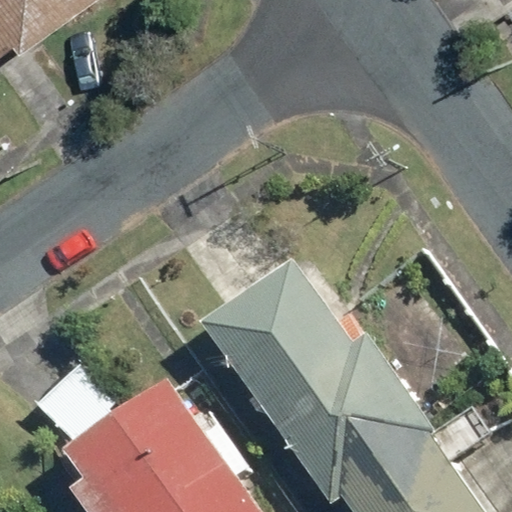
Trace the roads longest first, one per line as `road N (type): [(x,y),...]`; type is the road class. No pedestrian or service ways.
road 1 (residential): [(363,0),(0,257)]
road 2 (residential): [(368,0),(511,202)]
